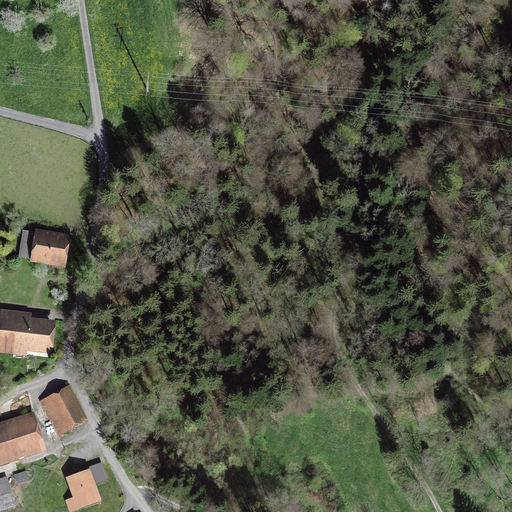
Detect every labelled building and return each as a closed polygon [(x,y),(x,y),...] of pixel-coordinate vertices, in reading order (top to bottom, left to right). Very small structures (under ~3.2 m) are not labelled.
[(33,256),(63,261),(66,238),(23,231),(19,257),(32,259),(31,260),(32,260),(33,256)] [(15,346),(49,350),(52,325),(0,318),(0,310),(0,350),(14,352),(15,346)] [(52,398),(43,403),(58,431),(81,419),(66,391),(53,398),(52,398)] [(32,422),(0,431),(0,460),(4,459),(3,456),(39,444),(32,422)] [(92,466),(97,484),(108,481),(103,463),(92,466)] [(26,472),(15,475),(17,483),(28,480),(26,472)] [(79,506),(98,499),(88,472),(69,479),(79,506)] [(0,509),(14,505),(5,478),(0,479),(0,509)]
